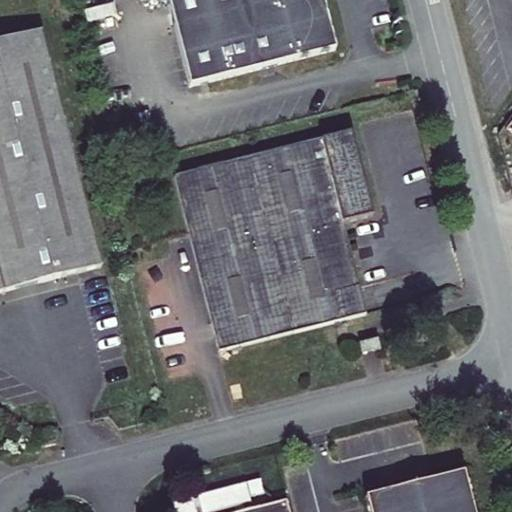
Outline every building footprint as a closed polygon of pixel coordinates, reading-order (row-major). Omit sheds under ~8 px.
[(166,0),(189,88),(335,51),(322,0),(166,0)] [(0,292),(101,267),(41,31),(0,42),(0,292)] [(174,178),(218,353),(342,321),(335,294),(359,287),(343,224),(373,217),(351,133),(174,178)] [(342,321),(366,315),(363,302),(359,287),(335,294),(342,321)] [(359,344),(362,353),(373,351),(379,350),(377,340),(359,344)] [(368,511),(473,511),(463,473),(406,488),(365,499),(368,511)] [(288,511),(286,502),(246,511),(288,511)]
